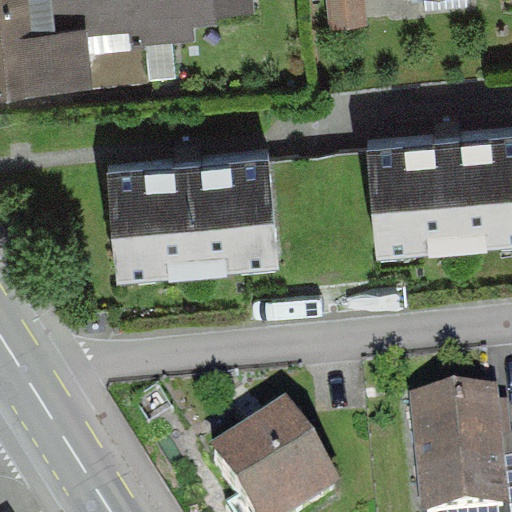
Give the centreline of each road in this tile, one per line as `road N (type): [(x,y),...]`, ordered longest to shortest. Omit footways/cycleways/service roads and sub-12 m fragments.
road 1 (residential): [(511,322),(95,365),(41,396)]
road 2 (primary): [(114,511),(41,396)]
